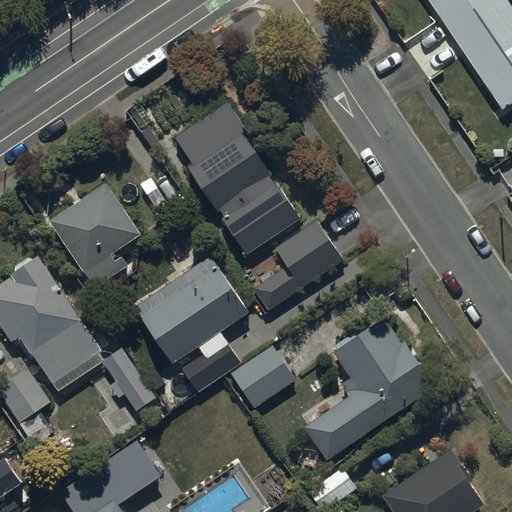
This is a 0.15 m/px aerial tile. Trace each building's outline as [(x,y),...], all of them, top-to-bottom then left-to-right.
[(511,105),(511,10),(505,0),(428,0),(504,111),(511,105)] [(227,102),(174,138),(192,164),(188,167),(247,254),(304,216),(227,102)] [(109,186),(53,223),(97,291),(131,269),(123,258),(117,262),(114,258),(144,238),(109,186)] [(287,266),(253,289),(268,312),(344,260),(317,220),(275,249),(287,266)] [(250,316),(211,258),(135,308),(174,366),(199,349),(205,356),(183,371),(197,392),(241,363),(221,335),(250,316)] [(42,259),(0,287),(0,320),(16,345),(24,339),(56,386),(58,385),(64,393),(106,364),(139,413),(157,401),(124,351),(106,363),(101,356),(105,353),(42,259)] [(327,462),(329,461),(435,391),(405,345),(402,347),(385,321),(334,355),(351,381),(342,387),(350,399),(305,429),(327,462)] [(297,382),(272,347),(229,377),(254,412),(297,382)] [(31,369),(0,389),(0,394),(34,448),(56,434),(42,412),(54,405),(31,369)] [(73,511),(122,511),(118,505),(160,477),(137,441),(60,492),(73,511)] [(450,450),(383,495),(393,511),(476,511),(488,505),(450,450)] [(5,457),(0,460),(0,511),(19,511),(21,511),(9,493),(23,483),(5,457)] [(327,511),(358,490),(341,467),(308,492),(322,511),(327,511)]
